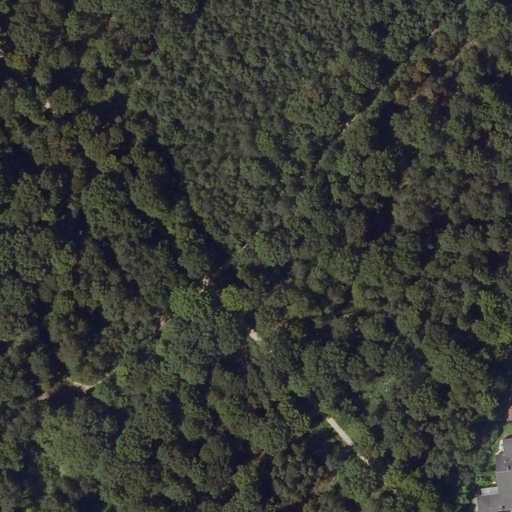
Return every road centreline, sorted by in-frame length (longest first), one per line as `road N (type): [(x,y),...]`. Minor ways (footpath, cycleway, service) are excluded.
road 1 (track): [(207,283),(0,54)]
road 2 (track): [(207,283),(409,511)]
road 3 (track): [(0,437),(37,401),(78,395),(207,283)]
road 4 (track): [(78,395),(0,232)]
